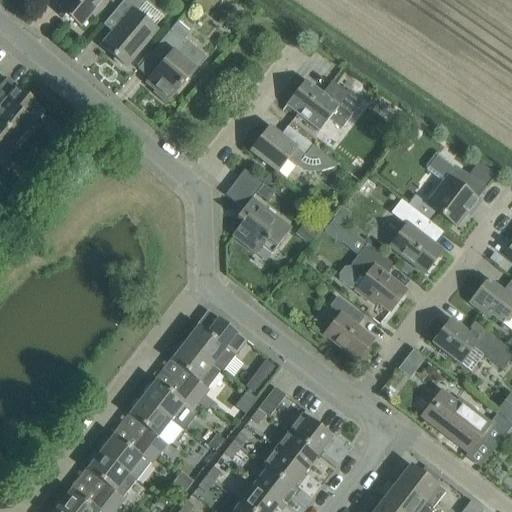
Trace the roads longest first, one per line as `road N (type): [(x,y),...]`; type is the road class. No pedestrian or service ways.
road 1 (residential): [(26,511),(191,298),(211,287)]
road 2 (residential): [(357,400),(511,201)]
road 3 (residential): [(357,400),(211,287)]
road 4 (residential): [(193,184),(296,51)]
road 5 (residential): [(506,511),(387,423)]
road 6 (residential): [(0,206),(11,204),(93,100)]
road 7 (residential): [(193,184),(93,100)]
road 8 (residential): [(93,100),(0,22)]
